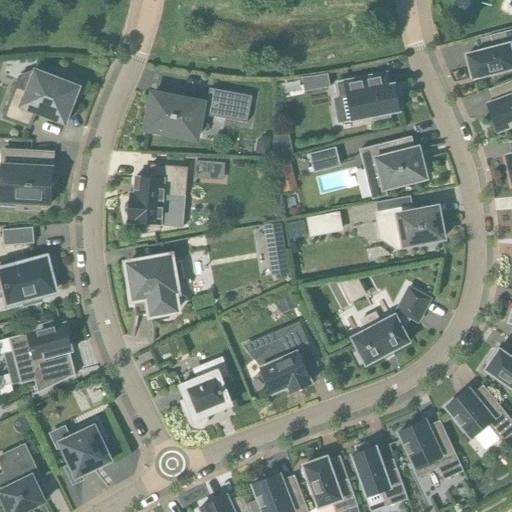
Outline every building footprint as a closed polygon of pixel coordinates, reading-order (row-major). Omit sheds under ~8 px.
[(511,30),(489,36),(493,49),(466,56),(472,79),(511,69),(511,30)] [(35,113),(65,125),(79,88),(65,82),(67,78),(50,71),(48,76),(34,70),(26,91),(15,87),(3,118),(29,128),(35,113)] [(304,92),(330,88),(328,73),(301,78),(304,92)] [(389,114),(399,112),(399,110),(402,109),(399,97),(396,97),(394,85),(388,86),(386,74),(336,84),(339,98),(347,97),(350,116),(371,112),(371,115),(389,112),(389,114)] [(511,81),(488,90),(489,92),(491,91),(495,101),(494,101),(495,105),(490,106),(489,104),(487,105),(497,133),(511,127),(511,81)] [(146,126),(145,130),(162,134),(162,136),(177,139),(178,137),(196,140),(201,115),(246,124),(252,97),(209,89),(206,105),(152,95),(149,111),(146,110),(143,126),(146,126)] [(288,134),(276,137),(274,157),(292,154),(288,134)] [(272,137),(264,136),(257,140),(255,153),(269,155),(272,137)] [(383,191),(426,180),(425,177),(429,175),(426,163),(422,164),(418,148),(413,149),(411,138),(360,151),(364,169),(377,166),(383,191)] [(314,173),(340,166),(335,149),(309,155),(314,173)] [(31,168),(32,153),(3,151),(2,166),(1,166),(0,184),(8,185),(7,202),(18,203),(17,209),(39,210),(40,204),(51,205),(52,168),(31,168)] [(280,172),(291,169),(289,160),(278,162),(280,172)] [(209,162),(196,161),(194,178),(207,180),(209,162)] [(185,197),(188,169),(151,165),(149,178),(136,177),(134,194),(129,194),(129,202),(126,205),(125,212),(127,215),(127,223),(143,224),(142,235),(160,231),(161,226),(182,228),(185,197)] [(292,169),(291,169),(280,172),(277,173),(280,183),(294,179),(292,169)] [(382,238),(397,249),(443,240),(437,208),(406,214),(406,210),(378,216),(382,238)] [(307,218),(310,237),(343,231),(339,212),(307,218)] [(266,240),(269,258),(287,256),(282,225),(266,228),(268,240),(266,240)] [(30,249),(27,233),(2,236),(6,254),(30,249)] [(181,260),(171,261),(170,257),(127,265),(127,267),(126,269),(127,280),(130,282),(133,300),(148,298),(151,315),(158,314),(158,318),(162,320),(169,319),(171,316),(170,312),(177,311),(174,293),(176,293),(174,281),(184,279),(181,260)] [(50,262),(47,263),(46,259),(8,269),(7,263),(0,265),(0,289),(5,288),(9,304),(23,300),(25,306),(42,301),(40,296),(54,292),(50,274),(53,273),(50,262)] [(358,279),(340,282),(347,297),(362,289),(358,279)] [(363,363),(365,367),(409,344),(403,333),(410,319),(418,323),(430,300),(408,289),(396,312),(398,313),(395,319),(394,316),(380,324),(375,314),(360,322),(365,332),(351,339),(358,353),(354,355),(359,366),(363,363)] [(282,313),(295,307),(290,295),(277,301),(282,313)] [(75,376),(74,373),(67,346),(69,345),(64,324),(52,327),(51,323),(36,327),(37,331),(8,339),(19,385),(34,381),(45,391),(75,376)] [(307,372),(319,367),(299,323),(256,359),(262,368),(261,369),(262,371),(258,374),(268,385),(272,394),(295,384),(297,390),(311,384),(307,372)] [(164,355),(172,352),(169,345),(161,348),(164,355)] [(489,362),(491,364),(485,371),(511,389),(511,360),(499,352),(497,354),(495,352),(489,362)] [(220,378),(227,375),(221,360),(207,366),(209,370),(196,376),(198,379),(180,387),(181,390),(186,401),(182,403),(190,422),(194,426),(198,427),(203,425),(206,421),(205,416),(213,413),(212,409),(229,402),(220,378)] [(511,434),(511,422),(482,387),(481,388),(483,390),(475,396),(474,395),(472,397),(468,400),(463,394),(445,409),(470,440),(487,426),(501,443),(511,434)] [(59,444),(70,466),(65,469),(72,485),(82,480),(80,476),(94,470),(92,465),(108,458),(101,444),(105,442),(95,422),(79,430),(81,434),(59,444)] [(426,429),(424,425),(426,424),(424,422),(398,434),(418,477),(437,468),(443,482),(463,472),(439,422),(438,422),(439,425),(430,429),(429,428),(426,429)] [(354,448),(357,455),(352,456),(366,498),(380,493),(385,508),(407,501),(396,469),(383,474),(374,448),(370,450),(367,444),(354,448)] [(7,455),(14,470),(0,476),(0,500),(5,511),(26,511),(44,503),(34,482),(39,480),(23,447),(7,455)] [(358,511),(357,507),(347,480),(335,485),(326,459),(303,467),(318,508),(332,503),(335,511),(358,511)] [(279,475),(251,486),(261,511),(307,511),(294,477),(292,477),(293,480),(284,483),(283,482),(280,483),(278,479),(280,478),(279,475)] [(220,500),(199,510),(200,511),(247,511),(241,497),(239,498),(240,500),(231,504),(231,503),(223,507),(220,500)]
